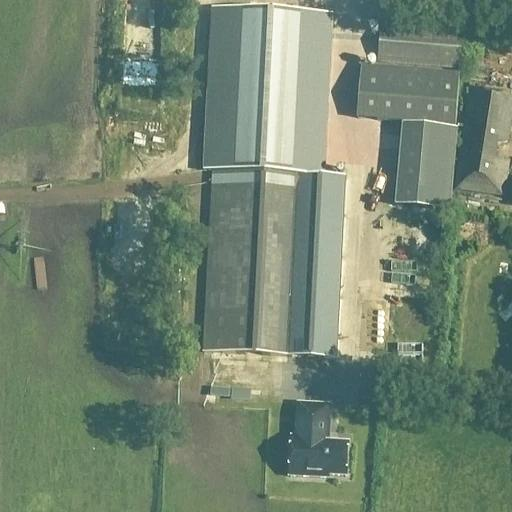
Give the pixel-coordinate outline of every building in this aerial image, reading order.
[(132,0),(133,27),(154,27),(153,0),(132,0)] [(335,362),(344,199),(314,198),(321,19),(219,15),(200,355),(335,362)] [(455,71),(458,33),(379,27),(376,64),(455,71)] [(452,128),(452,127),(456,77),(359,69),(355,120),(452,128)] [(501,200),(507,165),(502,165),(494,164),(496,150),(505,146),(511,102),(511,98),(469,92),(452,192),(501,200)] [(394,209),(448,213),(455,132),(401,128),(394,209)] [(300,406),(296,406),(294,440),(290,439),(288,480),(327,482),(327,479),(345,480),(347,446),(326,445),(326,435),(327,435),(329,408),(324,408),(324,409),(300,408),(300,406)]
